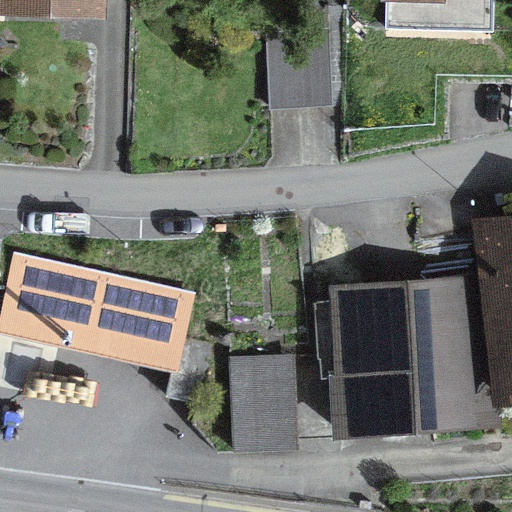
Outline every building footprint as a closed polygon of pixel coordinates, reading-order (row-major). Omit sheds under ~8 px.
[(4,0),(4,5),(97,8),(96,0),(4,0)] [(492,0),(386,0),(386,27),(492,30),(492,0)] [(329,28),(266,31),(269,105),(332,102),(329,28)] [(502,395),(511,394),(511,222),(485,225),(502,395)] [(16,254),(2,316),(115,342),(129,279),(16,254)] [(178,336),(188,292),(129,279),(115,342),(174,355),(178,336)] [(486,358),(479,287),(315,300),(319,356),(334,368),(339,431),(497,418),(491,358),(486,358)] [(178,336),(174,355),(165,394),(200,402),(214,343),(178,336)] [(290,446),(286,356),(230,358),(234,448),(290,446)]
